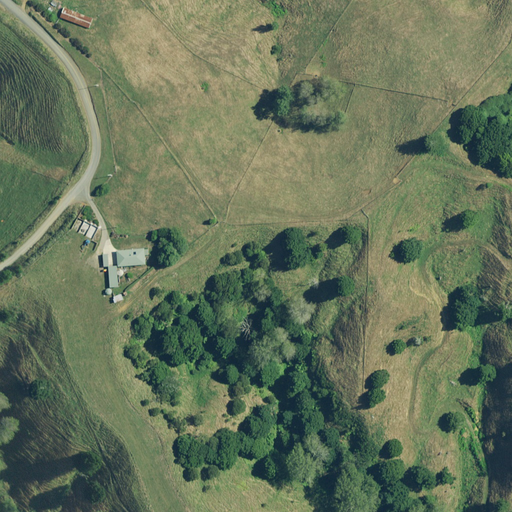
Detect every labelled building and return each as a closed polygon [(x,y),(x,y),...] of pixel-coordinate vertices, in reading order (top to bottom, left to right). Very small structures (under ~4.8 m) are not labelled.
[(95,17),(65,7),(62,17),(91,27),(95,17)] [(87,235),(91,226),(85,224),(81,232),(87,235)] [(91,226),(87,235),(93,238),(97,230),(91,226)] [(147,264),(146,249),(119,250),(119,265),(147,264)] [(120,286),(118,265),(110,266),(112,287),(120,286)] [(125,299),(122,293),(115,297),(117,302),(125,299)]
